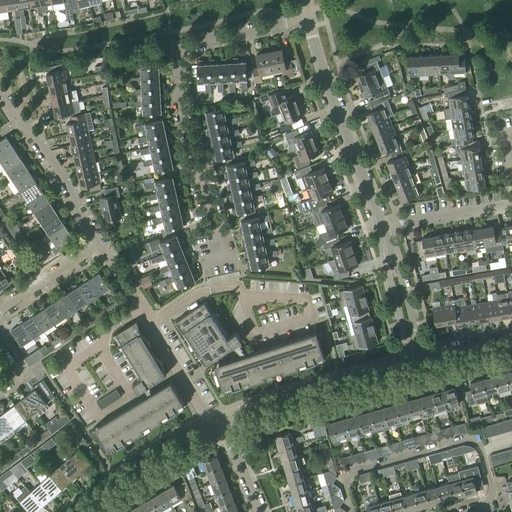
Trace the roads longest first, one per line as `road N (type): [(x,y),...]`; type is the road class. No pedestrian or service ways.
road 1 (residential): [(217,238),(179,95),(176,48),(311,17)]
road 2 (residential): [(389,225),(311,17)]
road 3 (residential): [(213,423),(420,356)]
road 4 (residential): [(213,423),(96,245)]
road 5 (residential): [(0,97),(76,201),(96,245)]
road 6 (residential): [(77,511),(116,478),(213,423)]
road 7 (residential): [(420,356),(389,225)]
road 8 (residential): [(389,225),(511,201)]
